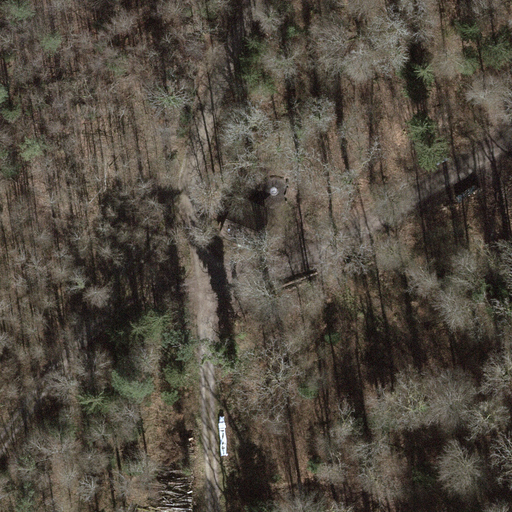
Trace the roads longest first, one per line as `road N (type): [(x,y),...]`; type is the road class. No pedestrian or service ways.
road 1 (track): [(255,0),(205,118),(190,187),(0,452)]
road 2 (track): [(511,136),(332,248),(246,284),(147,295),(88,330)]
road 3 (track): [(190,187),(212,511)]
